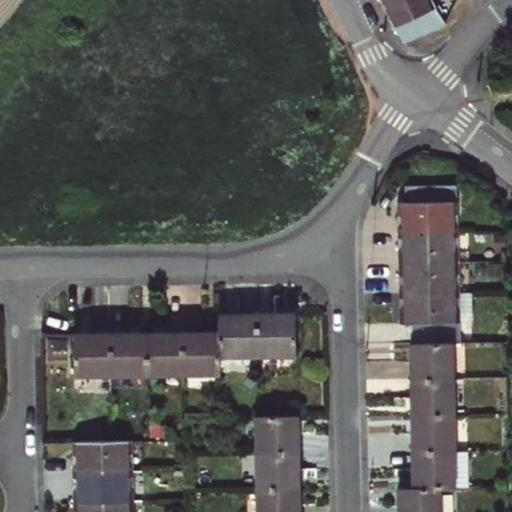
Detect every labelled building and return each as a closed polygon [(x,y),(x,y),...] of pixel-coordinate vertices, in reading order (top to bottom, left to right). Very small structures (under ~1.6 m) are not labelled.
[(438,12),(432,0),(381,0),(390,18),(405,43),(447,23),(438,12)] [(406,184),(406,196),(461,195),(461,183),(406,184)] [(398,232),(456,231),(456,200),(404,202),(404,213),(398,213),(398,232)] [(404,250),(404,262),(456,261),(456,231),(398,232),(399,250),(404,250)] [(399,274),(399,292),(457,291),(456,261),(404,262),(404,274),(399,274)] [(399,309),(405,309),(405,322),(410,322),(411,341),(452,341),(452,322),(457,322),(457,291),(399,292),(399,309)] [(295,312),(258,313),(259,353),(296,352),(295,312)] [(221,354),(259,353),(258,313),(220,313),(220,331),(221,354)] [(185,332),(185,372),(222,371),(221,354),(220,331),(185,332)] [(112,333),(112,374),(148,373),(147,332),(112,333)] [(185,332),(147,332),(148,373),(185,372),(185,332)] [(112,374),(112,333),(75,334),(76,374),(112,374)] [(452,341),(411,341),(411,379),(453,378),(452,341)] [(411,379),(412,416),(454,415),(453,378),(411,379)] [(298,415),(259,415),(257,415),(258,452),(298,451),(298,415)] [(412,416),(413,450),(454,450),(454,415),(412,416)] [(74,453),(74,472),(131,471),(130,440),(78,441),(79,453),(74,453)] [(454,450),(413,450),(414,486),(439,485),(466,485),(465,450),(454,450)] [(258,452),(259,488),(299,488),(298,451),(258,452)] [(80,489),(80,502),(131,501),(131,471),(74,472),(74,489),(80,489)] [(439,511),(439,485),(414,486),(398,486),(398,511),(439,511)] [(299,511),(299,488),(259,488),(259,511),(299,511)] [(131,511),(131,501),(80,502),(80,511),(131,511)]
